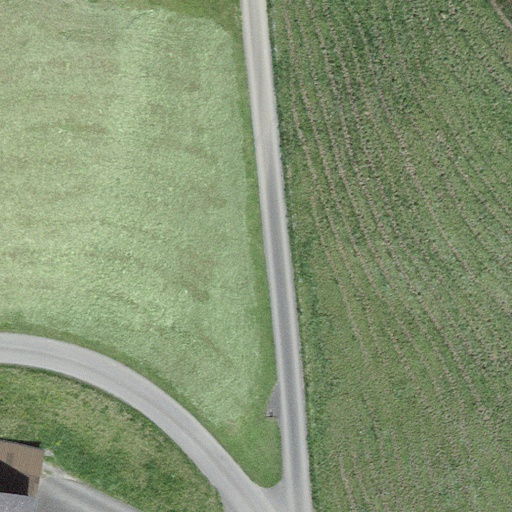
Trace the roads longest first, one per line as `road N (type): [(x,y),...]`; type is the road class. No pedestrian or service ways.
road 1 (track): [(253,0),(296,511)]
road 2 (track): [(0,347),(71,359),(141,393),(202,450),(251,511)]
